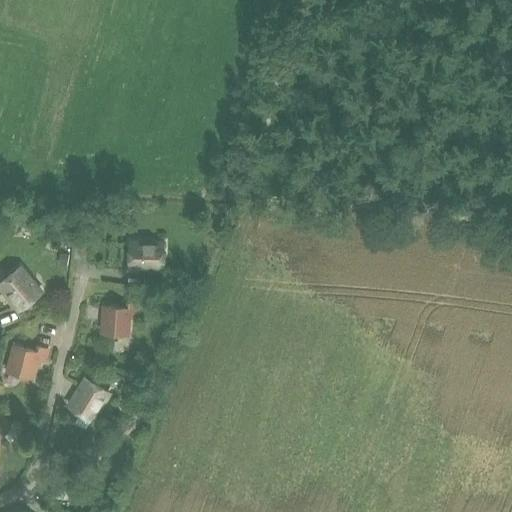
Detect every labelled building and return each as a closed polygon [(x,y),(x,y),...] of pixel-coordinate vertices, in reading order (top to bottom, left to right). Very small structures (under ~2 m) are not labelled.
[(131,242),(130,268),(162,269),(163,242),(131,242)] [(20,267),(0,283),(0,284),(20,309),(40,292),(20,267)] [(127,302),(126,307),(104,305),(102,332),(128,334),(129,315),(136,316),(137,303),(127,302)] [(36,350),(14,344),(7,370),(32,377),(37,359),(43,361),(47,349),(37,346),(36,350)] [(109,392),(86,378),(70,406),(92,419),(109,392)]
